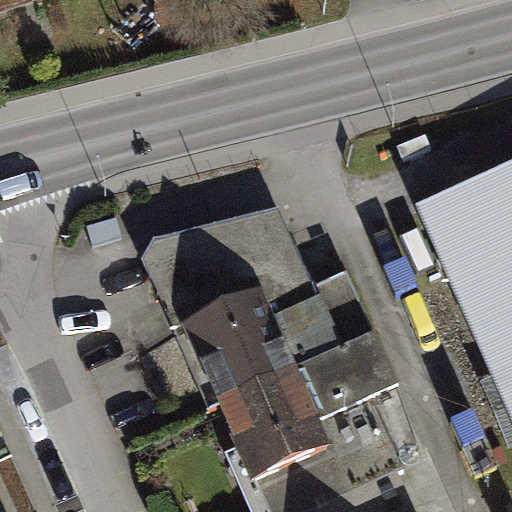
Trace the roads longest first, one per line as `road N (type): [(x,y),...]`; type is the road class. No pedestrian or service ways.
road 1 (secondary): [(511,35),(0,168)]
road 2 (residential): [(0,234),(118,511)]
